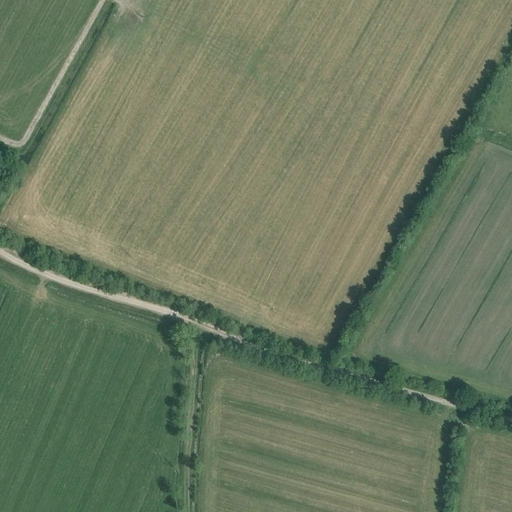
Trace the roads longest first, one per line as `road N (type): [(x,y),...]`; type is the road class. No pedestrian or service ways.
road 1 (track): [(511,421),(316,370),(0,253)]
road 2 (unknown): [(103,0),(19,151),(0,144)]
